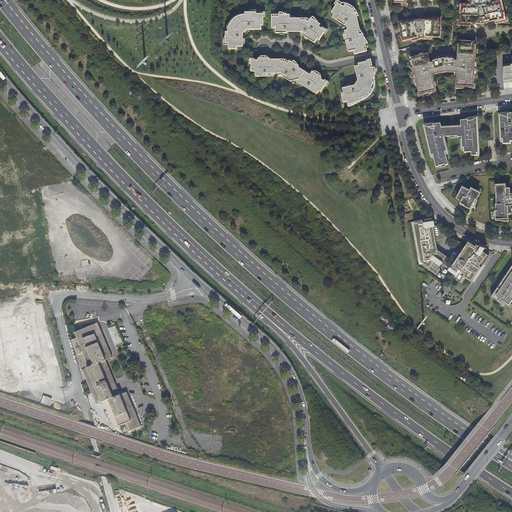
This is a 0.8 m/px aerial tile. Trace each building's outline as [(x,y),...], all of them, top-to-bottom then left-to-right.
[(473,24),(481,24),(481,21),(488,20),(488,23),(497,21),(496,20),(499,20),(500,24),(509,22),(507,15),(505,16),(503,9),(506,8),(504,1),(494,3),(493,0),(470,0),(470,1),(472,1),(472,5),(462,5),(461,12),(464,12),(463,20),(461,19),(461,26),(470,27),(470,22),(473,22),(473,24)] [(337,3),(331,12),(334,14),(332,17),(347,26),(348,30),(345,31),(347,40),(346,41),(348,51),(353,50),(354,54),(365,52),(364,45),(366,44),(364,37),(363,33),(359,34),(358,28),(359,28),(357,16),(353,13),(355,10),(353,9),(345,4),(344,7),(337,3)] [(237,49),(237,46),(243,46),(243,40),(243,35),(241,35),(241,32),(246,27),(248,27),(248,29),(254,29),(261,29),(261,25),(263,25),(263,14),(256,14),(256,12),(245,12),(245,15),(240,15),(238,18),(235,18),(232,21),(232,24),(229,27),(229,32),(226,32),(226,43),(228,43),(229,49),(237,49)] [(272,16),(272,28),(276,28),(276,33),(287,33),(287,32),(289,32),(301,32),(302,32),(302,35),(315,43),(317,39),(319,40),(325,30),(319,26),(320,24),(311,18),(309,21),(307,20),(301,20),(299,18),(290,18),(290,14),(279,14),(279,16),(272,16)] [(398,21),(402,40),(419,37),(420,39),(423,38),(423,36),(440,37),(441,25),(439,25),(439,23),(441,23),(441,17),(432,16),(431,20),(422,19),(422,20),(417,21),(417,20),(408,22),(407,19),(398,21)] [(430,62),(428,54),(428,53),(410,57),(419,95),(428,93),(437,92),(433,75),(444,72),(457,72),(456,88),(464,88),(464,87),(474,87),(476,44),(475,44),(475,41),(459,40),(459,44),(458,44),(457,60),(443,59),(430,62)] [(321,92),(327,82),(321,78),(322,77),(314,72),(312,71),(310,74),(298,67),(299,66),(294,63),(289,60),(288,63),(284,61),(281,61),(279,59),(270,59),(270,58),(265,58),(258,58),(258,60),(251,60),(251,71),(255,71),(255,76),(266,76),(266,73),(281,73),(284,75),(283,77),(290,81),(295,80),(317,94),(319,91),(321,92)] [(341,92),(343,102),(349,101),(349,104),(358,102),(360,102),(360,98),(364,97),(366,94),(369,93),(372,89),(371,87),(373,84),(372,79),(375,78),(374,72),(371,60),(354,64),(358,79),(360,78),(360,81),(357,87),(354,87),(354,85),(342,88),(343,92),(341,92)] [(511,64),(503,65),(503,81),(511,79),(511,64)] [(511,112),(500,114),(501,141),(503,141),(503,143),(510,143),(510,141),(511,140),(511,112)] [(471,155),(479,155),(477,118),(461,120),(461,126),(441,127),(440,122),(423,125),(431,154),(432,154),(433,157),(436,167),(439,166),(439,167),(445,166),(445,165),(448,164),(446,154),(448,154),(444,136),(457,136),(457,137),(461,137),(462,150),(464,150),(464,152),(471,152),(471,155)] [(511,191),(509,192),(509,188),(505,188),(505,184),(496,185),(497,204),(495,204),(495,211),(494,211),(494,215),(495,215),(496,220),(508,221),(508,213),(511,213),(511,212),(511,211),(511,191)] [(470,191),(462,187),(456,198),(461,201),(460,203),(464,205),(464,206),(470,208),(472,205),(472,204),(475,199),(476,199),(480,193),(471,188),(470,191)] [(436,274),(441,267),(440,266),(442,262),(441,261),(442,259),(444,260),(446,256),(437,250),(436,241),(442,240),(446,234),(436,225),(433,226),(432,218),(424,220),(425,221),(423,221),(422,220),(413,222),(420,262),(423,264),(428,267),(428,268),(436,274)] [(483,252),(485,248),(484,248),(476,245),(475,246),(469,242),(458,258),(459,259),(458,258),(452,266),(452,267),(458,271),(459,270),(461,271),(459,274),(465,278),(471,283),(489,256),(483,252)] [(462,283),(465,278),(459,274),(461,271),(459,270),(458,271),(452,267),(452,266),(444,260),(442,259),(441,261),(442,262),(440,266),(441,267),(444,263),(450,268),(448,270),(455,275),(455,276),(454,278),(460,282),(462,283)] [(511,265),(491,297),(500,303),(502,300),(509,305),(511,300),(511,265)] [(27,306),(0,310),(0,374),(1,381),(39,375),(27,306)] [(128,433),(141,427),(127,393),(120,396),(106,361),(113,358),(99,324),(75,333),(77,339),(72,341),(78,356),(83,354),(89,367),(82,370),(97,405),(103,403),(114,429),(124,424),(128,433)]
